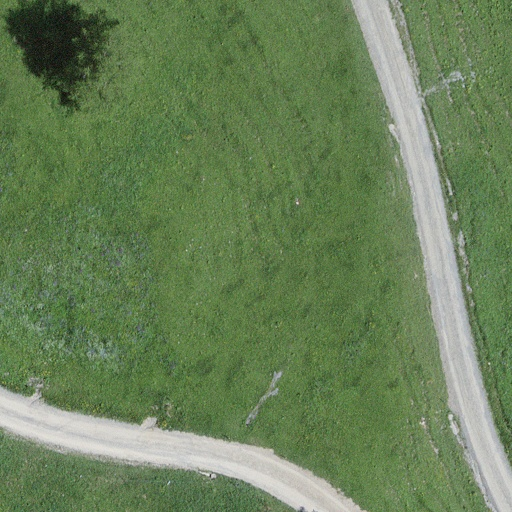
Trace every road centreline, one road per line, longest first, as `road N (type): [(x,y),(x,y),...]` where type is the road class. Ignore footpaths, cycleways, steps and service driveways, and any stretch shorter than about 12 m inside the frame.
road 1 (track): [(511,467),(480,405),(446,207),(386,0)]
road 2 (track): [(0,402),(101,438),(189,444),(273,463),(342,511)]
